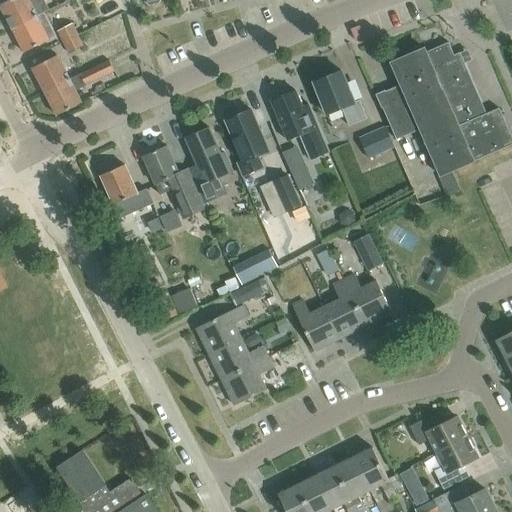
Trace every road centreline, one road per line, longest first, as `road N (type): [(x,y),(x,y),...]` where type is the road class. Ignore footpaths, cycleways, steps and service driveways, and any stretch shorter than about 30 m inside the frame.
road 1 (residential): [(33,147),(371,0)]
road 2 (residential): [(204,481),(103,284),(56,225),(25,164)]
road 3 (residential): [(204,481),(356,404),(462,377)]
road 4 (residential): [(511,281),(476,301),(462,377)]
